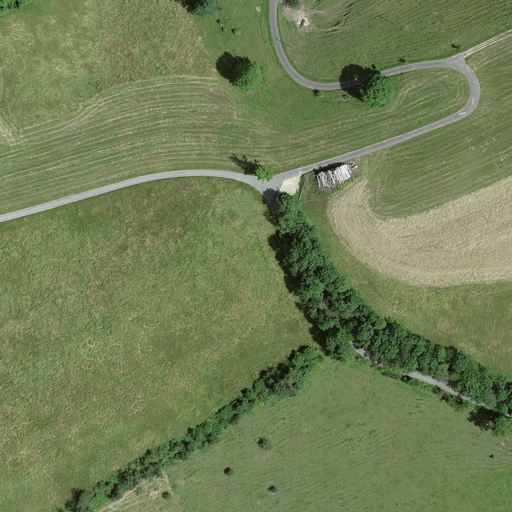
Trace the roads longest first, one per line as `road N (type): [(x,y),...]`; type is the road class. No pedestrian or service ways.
road 1 (unclassified): [(511,418),(359,348),(262,185)]
road 2 (unclassified): [(262,185),(220,173),(168,174),(0,218)]
road 3 (unclassified): [(262,185),(462,111),(471,80),(455,64)]
road 4 (unclassified): [(273,0),(281,59),(307,84),(338,86),(455,64)]
